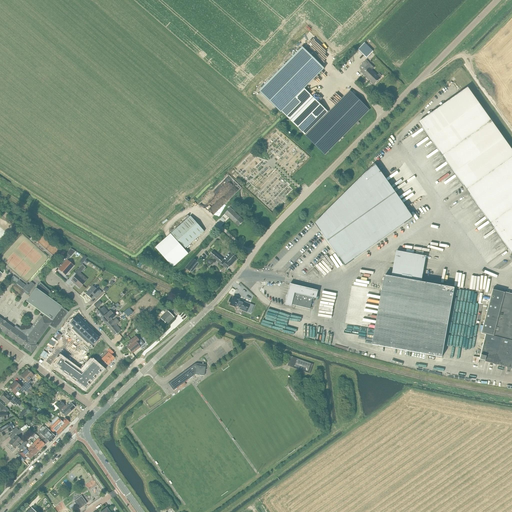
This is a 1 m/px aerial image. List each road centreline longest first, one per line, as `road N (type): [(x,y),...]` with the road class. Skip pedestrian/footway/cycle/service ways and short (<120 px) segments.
road 1 (tertiary): [(99,413),(209,307),(266,234),(494,0)]
road 2 (residential): [(84,400),(119,351),(51,280)]
road 3 (residential): [(92,407),(0,502)]
